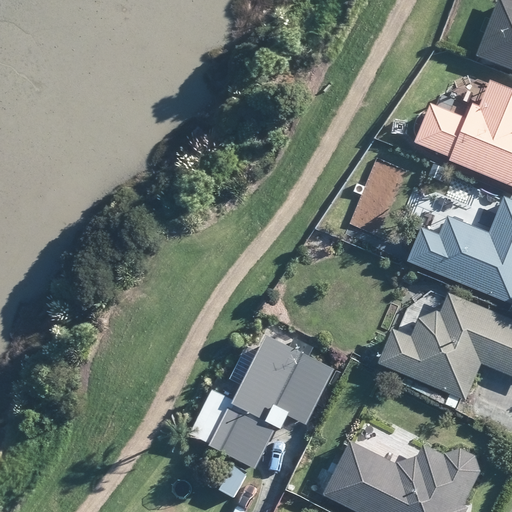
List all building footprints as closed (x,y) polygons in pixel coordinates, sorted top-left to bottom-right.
[(511,2),(506,0),(494,0),(473,54),(511,69),(511,2)] [(511,91),(487,80),(486,82),(475,108),(466,104),(460,118),(440,109),(425,103),(411,137),(409,141),(414,143),(446,157),(445,159),(468,169),(511,187),(511,91)] [(511,201),(499,196),(497,201),(484,234),(442,217),(435,237),(416,229),(403,260),(509,303),(511,298),(511,295),(511,201)] [(511,320),(468,302),(444,292),(435,312),(432,310),(415,317),(407,336),(394,331),(387,328),(376,353),(373,361),(401,373),(445,392),(441,403),(450,407),(455,396),(461,399),(477,361),(483,364),(511,376),(511,320)] [(285,348),(261,335),(260,335),(255,343),(226,398),(208,388),(207,388),(184,432),(205,442),(204,444),(248,467),(251,460),(268,427),(260,423),(260,421),(274,428),(282,413),(299,422),(315,392),(327,370),(285,348)] [(376,447),(381,443),(382,437),(378,432),(373,431),(367,435),(366,441),(370,446),(376,447)] [(441,453),(419,442),(412,455),(393,462),(345,438),(334,462),(318,493),(355,511),(460,511),(463,507),(459,505),(462,498),(475,471),(470,455),(456,448),(441,453)]
